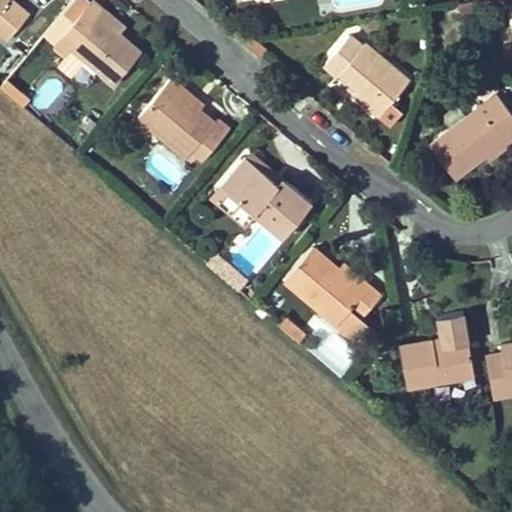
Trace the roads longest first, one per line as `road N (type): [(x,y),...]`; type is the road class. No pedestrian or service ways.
road 1 (residential): [(164,0),(438,229),(484,234),(511,221)]
road 2 (residential): [(0,344),(79,480),(110,511)]
